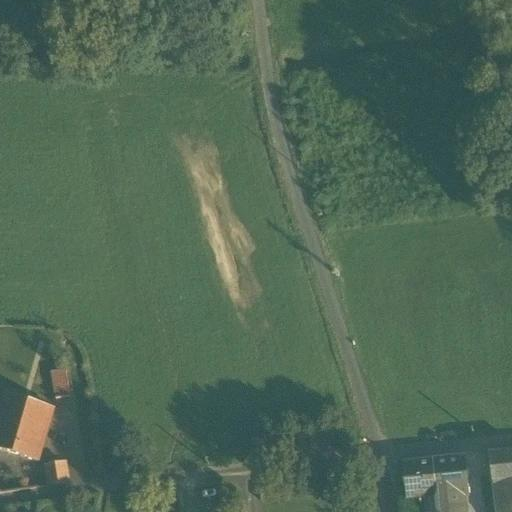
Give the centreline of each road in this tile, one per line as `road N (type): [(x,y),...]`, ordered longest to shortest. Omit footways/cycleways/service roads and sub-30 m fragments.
road 1 (residential): [(379,456),(281,143),(255,0)]
road 2 (residential): [(379,456),(113,485)]
road 3 (residential): [(511,441),(379,456)]
